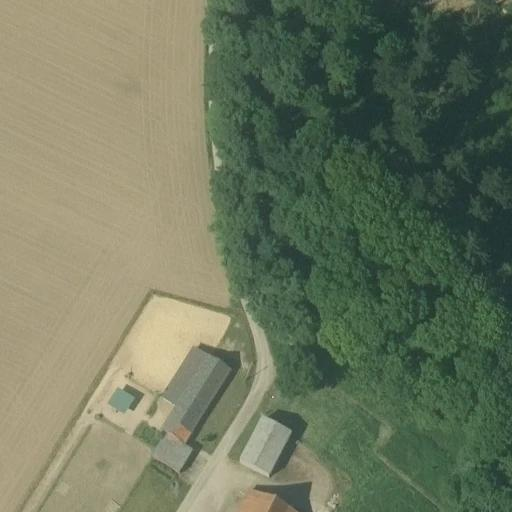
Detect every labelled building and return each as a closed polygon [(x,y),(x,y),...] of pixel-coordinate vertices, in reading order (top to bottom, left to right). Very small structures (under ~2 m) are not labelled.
[(210,361),(163,435),(168,438),(185,449),(232,374),(210,361)] [(337,381),(300,423),(344,460),(380,418),(337,381)] [(119,392),(108,407),(124,418),(135,404),(119,392)] [(293,438),(264,423),(242,467),(271,481),(293,438)] [(185,449),(168,438),(154,460),(181,477),(195,455),(185,449)] [(409,491),(383,470),(366,489),(393,511),(409,491)] [(285,511),(251,495),(242,511),(285,511)]
